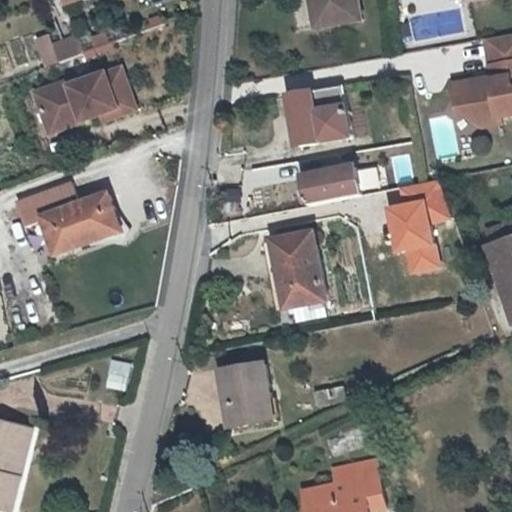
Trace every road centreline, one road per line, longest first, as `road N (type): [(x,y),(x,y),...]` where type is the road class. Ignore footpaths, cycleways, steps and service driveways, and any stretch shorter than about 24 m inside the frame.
road 1 (residential): [(214,0),(176,319)]
road 2 (residential): [(176,319),(128,511)]
road 3 (residential): [(0,368),(176,319)]
